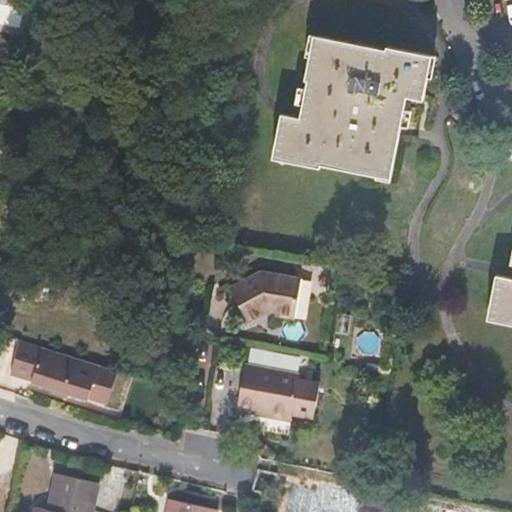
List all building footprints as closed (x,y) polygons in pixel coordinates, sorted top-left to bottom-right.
[(24,7),(0,1),(0,18),(21,23),(24,7)] [(49,85),(62,11),(45,8),(31,81),(49,85)] [(425,100),(430,79),(426,76),(430,54),(389,47),(387,48),(318,36),(313,55),(311,55),(306,79),(308,80),(300,116),(282,112),(273,148),(293,153),(292,160),(320,167),(321,163),(352,169),(376,175),(378,171),(392,174),(409,97),(425,100)] [(20,131),(23,113),(11,111),(7,129),(20,131)] [(300,278),(286,275),(249,270),(224,288),(246,322),(263,309),(274,311),(274,314),(280,316),(294,318),(300,278)] [(511,276),(496,274),(489,311),(507,314),(505,323),(511,324),(511,276)] [(353,354),(375,356),(377,331),(355,329),(353,354)] [(91,402),(93,397),(109,402),(118,371),(20,340),(10,373),(33,380),(33,384),(91,402)] [(319,383),(316,381),(297,378),(298,376),(244,366),(235,406),(274,414),(275,417),(289,419),(290,412),(313,417),(319,383)] [(92,511),(98,481),(57,472),(50,507),(37,504),(35,511),(92,511)] [(217,511),(218,509),(170,498),(167,511),(217,511)]
